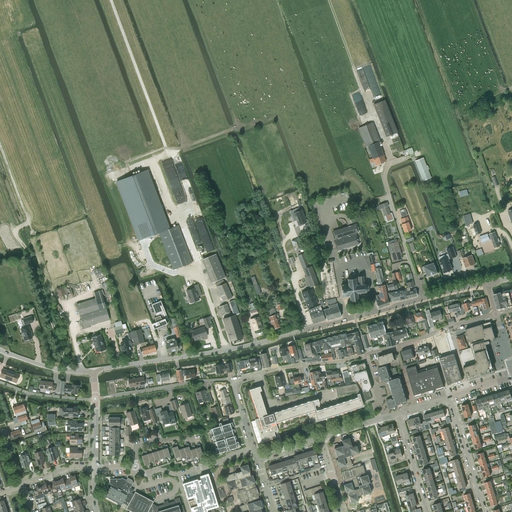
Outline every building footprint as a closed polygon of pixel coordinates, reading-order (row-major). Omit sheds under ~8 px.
[(352,96),(357,107),(362,105),(358,94),(352,96)] [(386,137),(397,133),(384,100),(373,104),(386,137)] [(373,159),(369,160),(370,163),(374,162),(375,165),(386,161),(378,142),(380,141),(373,123),(358,129),(366,147),(368,146),(373,159)] [(423,158),(421,159),(415,161),(423,181),(431,177),(423,158)] [(181,202),(170,161),(162,163),(164,171),(157,173),(166,206),(181,202)] [(159,233),(169,229),(146,170),(116,181),(139,240),(159,232),(159,233)] [(388,206),(382,209),(384,216),(387,223),(394,220),(392,214),(391,212),(390,213),(388,206)] [(296,220),(293,221),(295,227),(296,226),(295,225),(298,224),(298,225),(302,224),(303,224),(303,223),(306,222),(302,210),(300,210),(300,211),(293,213),(296,220)] [(466,225),(473,223),(470,214),(463,216),(466,225)] [(409,222),(407,217),(401,219),(402,224),(401,224),(404,233),(411,231),(408,222),(409,222)] [(356,224),(331,232),(334,240),(358,232),(356,224)] [(169,229),(159,233),(173,270),(192,262),(178,225),(169,229)] [(488,235),(487,234),(479,237),(481,242),(489,239),(489,238),(491,238),(494,248),(500,246),(498,242),(500,242),(498,238),(497,239),(495,232),(489,234),(488,235)] [(356,235),(334,242),(337,251),(359,244),(356,235)] [(298,238),(291,241),(296,251),(302,249),(298,238)] [(388,244),(389,249),(393,261),(401,259),(399,253),(400,253),(397,242),(388,244)] [(446,255),(447,258),(439,261),(444,273),(445,273),(445,274),(448,273),(447,271),(452,270),(450,265),(451,265),(450,262),(449,262),(448,259),(456,257),(453,247),(447,249),(448,254),(446,255)] [(309,267),(304,253),(298,256),(310,287),(318,284),(311,266),(309,267)] [(202,260),(211,283),(225,278),(216,254),(202,260)] [(472,256),(462,259),(466,268),(475,264),(472,256)] [(421,267),(423,273),(423,274),(426,273),(427,277),(438,273),(433,259),(430,260),(431,264),(423,266),(424,267),(421,267)] [(105,276),(102,267),(93,271),(96,279),(105,276)] [(377,280),(383,278),(382,273),(380,268),(376,269),(376,271),(375,271),(376,274),(375,274),(377,280)] [(393,281),(397,280),(398,282),(402,281),(399,272),(392,274),(393,281)] [(250,278),(256,295),(260,294),(253,276),(250,278)] [(364,284),(364,276),(358,277),(358,279),(356,280),(356,279),(357,278),(356,278),(355,278),(348,279),(347,279),(348,280),(348,284),(347,284),(348,285),(341,285),(342,297),(349,296),(349,297),(350,297),(350,301),(351,301),(358,300),(359,301),(359,300),(358,300),(358,296),(361,296),(360,293),(365,293),(366,293),(366,292),(368,290),(369,291),(370,290),(369,290),(368,286),(369,286),(369,285),(368,286),(365,284),(364,284)] [(223,280),(215,283),(223,301),(232,297),(226,283),(225,284),(223,280)] [(406,283),(407,288),(405,288),(405,290),(407,299),(417,296),(415,288),(409,290),(409,288),(414,287),(413,281),(406,283)] [(195,288),(186,291),(190,303),(199,300),(198,296),(197,294),(201,292),(198,284),(194,285),(195,288)] [(393,286),(393,284),(387,285),(388,290),(390,290),(391,293),(388,293),(390,302),(399,301),(398,291),(396,285),(393,286)] [(384,285),(378,286),(379,294),(374,296),(376,301),(375,301),(376,303),(377,304),(378,308),(389,305),(387,298),(384,285)] [(66,294),(63,286),(56,288),(59,296),(66,294)] [(307,308),(318,304),(315,296),(312,289),(302,293),(304,300),(307,308)] [(94,292),(95,299),(76,304),(81,320),(79,320),(82,329),(90,327),(90,326),(109,320),(102,297),(101,290),(94,292)] [(398,291),(399,301),(407,299),(405,290),(398,291)] [(506,306),(507,307),(511,305),(511,304),(509,292),(501,294),(501,293),(493,294),(497,310),(505,308),(504,306),(506,306)] [(480,305),(488,303),(487,298),(486,298),(471,302),(472,303),(469,304),(469,303),(464,304),(465,308),(470,307),(472,306),(480,304),(480,305)] [(235,300),(229,302),(234,315),(223,319),(230,341),(243,337),(235,315),(239,314),(235,300)] [(169,323),(161,301),(151,305),(156,317),(154,318),(156,322),(157,321),(157,323),(157,325),(157,326),(160,325),(160,326),(169,323)] [(324,310),(327,320),(327,321),(341,316),(337,303),(328,306),(329,308),(324,310)] [(459,305),(459,303),(448,306),(449,313),(460,310),(461,315),(464,314),(462,305),(459,305)] [(222,316),(230,313),(227,304),(219,307),(222,316)] [(317,306),(309,310),(309,312),(313,324),(325,320),(321,307),(318,308),(317,306)] [(274,308),(268,310),(271,317),(269,317),(272,325),(271,325),(273,330),(281,327),(274,308)] [(425,311),(430,328),(434,327),(432,320),(441,317),(439,310),(429,313),(428,310),(425,311)] [(421,323),(422,323),(425,322),(426,322),(425,319),(424,319),(422,312),(413,314),(415,322),(420,320),(421,323)] [(414,323),(412,313),(403,316),(406,325),(407,327),(414,325),(414,323)] [(28,327),(27,324),(33,322),(31,317),(23,319),(23,320),(21,321),(23,328),(20,329),(21,330),(20,331),(21,333),(22,333),(24,340),(25,340),(26,341),(28,340),(28,339),(32,338),(29,326),(28,327)] [(259,317),(250,320),(251,324),(253,323),(255,330),(262,328),(259,317)] [(383,334),(385,334),(382,322),(376,324),(379,335),(383,334)] [(458,351),(464,369),(466,377),(470,377),(470,379),(494,372),(486,344),(490,343),(489,341),(495,339),(490,322),(465,329),(470,348),(458,351)] [(379,335),(376,324),(367,326),(370,338),(379,335)] [(124,332),(122,325),(113,328),(115,335),(116,335),(117,338),(121,337),(120,334),(124,332)] [(204,327),(192,331),(194,339),(201,337),(201,338),(207,336),(204,327)] [(392,332),(394,340),(407,336),(405,328),(396,330),(394,331),(392,332)] [(131,332),(133,339),(134,345),(144,342),(141,329),(131,332)] [(360,341),(357,331),(346,335),(348,344),(347,344),(348,348),(351,347),(350,343),(354,342),(355,346),(357,346),(356,342),(360,341)] [(394,340),(392,332),(385,334),(383,334),(387,347),(395,345),(394,340)] [(346,335),(345,333),(339,335),(341,344),(340,344),(341,347),(346,346),(346,344),(347,344),(348,344),(346,335)] [(101,335),(92,338),(96,352),(100,351),(100,352),(105,350),(101,335)] [(341,344),(339,335),(328,338),(329,344),(330,349),(331,352),(334,352),(332,347),(339,345),(340,344),(341,344)] [(460,349),(467,347),(466,344),(465,344),(463,336),(456,338),(460,349)] [(172,339),(175,350),(182,348),(180,343),(177,344),(176,341),(175,342),(174,338),(172,339)] [(324,350),(325,354),(328,354),(327,350),(330,349),(329,344),(328,338),(322,340),(323,344),(324,350)] [(121,344),(120,344),(121,347),(122,351),(124,351),(125,354),(129,353),(131,352),(131,351),(130,348),(132,347),(130,340),(128,341),(127,339),(120,342),(121,344)] [(175,350),(172,339),(166,341),(167,344),(166,344),(168,352),(175,350)] [(148,345),(150,353),(156,351),(154,344),(153,340),(149,341),(150,345),(148,345)] [(312,342),(312,343),(315,352),(324,350),(323,344),(322,340),(312,342)] [(357,346),(355,346),(357,355),(363,353),(360,341),(356,342),(357,346)] [(150,353),(148,345),(146,346),(146,344),(147,344),(147,342),(141,344),(142,347),(144,355),(150,353)] [(312,343),(304,345),(308,358),(305,358),(306,363),(317,362),(316,356),(315,352),(312,343)] [(296,352),(295,345),(288,347),(289,354),(293,353),(295,361),(299,360),(297,352),(296,352)] [(422,347),(425,354),(427,354),(428,357),(431,356),(430,353),(428,345),(422,347)] [(291,362),(290,359),(289,354),(288,354),(287,347),(279,349),(281,356),(287,355),(288,362),(291,362)] [(410,350),(410,348),(406,349),(409,359),(415,357),(412,349),(410,350)] [(271,367),(267,353),(260,354),(263,368),(271,367)] [(378,357),(379,360),(380,365),(392,361),(392,360),(394,359),(392,353),(378,357)] [(462,380),(457,364),(454,353),(440,358),(448,384),(457,381),(458,384),(461,383),(460,380),(462,380)] [(244,361),(244,360),(236,362),(238,370),(246,368),(245,364),(249,363),(250,367),(257,365),(257,368),(260,368),(261,367),(259,361),(257,361),(256,358),(248,360),(244,361)] [(227,372),(232,371),(230,363),(225,364),(226,365),(222,366),(222,364),(215,366),(217,374),(224,373),(223,371),(227,371),(227,372)] [(366,390),(368,390),(372,388),(369,381),(368,378),(367,372),(366,372),(365,367),(364,363),(357,365),(356,364),(349,366),(351,371),(352,371),(353,376),(352,376),(354,382),(360,380),(360,384),(362,391),(366,390)] [(384,380),(384,382),(389,381),(394,399),(392,399),(391,398),(386,400),(389,409),(397,406),(397,405),(402,403),(402,405),(406,404),(406,402),(407,402),(399,377),(391,380),(386,364),(380,366),(381,367),(378,368),(382,380),(384,380)] [(416,366),(406,369),(408,376),(411,384),(411,386),(414,395),(422,393),(436,389),(443,387),(443,386),(437,365),(425,369),(417,371),(416,366)] [(16,383),(19,375),(11,372),(11,373),(6,371),(7,371),(2,369),(0,375),(0,376),(12,381),(16,383)] [(186,378),(195,377),(194,370),(185,371),(185,370),(181,370),(176,371),(178,383),(183,382),(182,374),(186,374),(186,378)] [(331,384),(331,381),(333,381),(333,375),(334,375),(334,371),(331,371),(331,370),(326,371),(328,384),(331,384)] [(333,375),(333,381),(341,379),(341,376),(339,376),(338,370),(334,371),(334,375),(333,375)] [(320,374),(320,371),(315,372),(317,382),(322,380),(322,379),(324,379),(323,373),(320,374)] [(161,382),(170,380),(168,372),(160,374),(156,375),(157,382),(161,381),(161,382)] [(318,390),(317,382),(315,372),(309,373),(310,379),(308,380),(309,383),(311,383),(312,386),(314,385),(315,390),(318,390)] [(283,388),(285,387),(282,375),(275,377),(277,386),(282,385),(283,388)] [(141,384),(144,383),(143,377),(129,380),(130,387),(142,385),(141,384)] [(290,389),(292,394),(300,392),(298,383),(302,383),(301,377),(293,378),(293,379),(290,379),(291,385),(289,386),(290,389)] [(54,391),(55,385),(52,385),(52,382),(40,381),(39,388),(51,390),(51,391),(54,391)] [(260,386),(250,389),(250,390),(259,417),(259,418),(255,420),(256,424),(262,442),(274,438),(276,438),(275,435),(275,434),(273,429),(275,428),(277,428),(276,425),(275,423),(308,412),(308,413),(310,419),(309,420),(310,423),(311,424),(318,422),(317,421),(363,406),(362,404),(360,398),(363,397),(356,383),(351,384),(346,385),(345,385),(335,387),(336,388),(336,392),(337,395),(356,392),(357,397),(355,398),(351,400),(351,399),(349,400),(344,402),(344,401),(342,402),(342,403),(340,403),(338,404),(338,403),(336,404),(336,405),(332,406),(331,405),(329,406),(329,407),(325,408),(325,407),(323,408),(323,409),(316,411),(314,406),(317,405),(318,404),(319,404),(318,399),(314,400),(311,401),(309,402),(309,401),(307,402),(302,404),(302,403),(300,404),(300,405),(296,406),(296,405),(294,406),(290,408),(289,407),(287,408),(287,409),(283,410),(283,409),(281,410),(281,411),(277,412),(274,412),(275,413),(273,413),(273,412),(272,412),(266,414),(266,413),(265,411),(260,395),(259,392),(259,391),(261,390),(260,387),(260,386)] [(78,394),(79,385),(72,385),(72,386),(65,385),(64,391),(71,391),(71,393),(78,394)] [(224,407),(226,415),(234,413),(229,396),(228,394),(226,394),(225,389),(220,391),(224,404),(226,403),(227,406),(224,407)] [(208,402),(212,401),(209,392),(205,393),(204,390),(196,393),(199,403),(207,400),(208,402)] [(498,393),(503,411),(509,410),(504,392),(498,393)] [(503,411),(498,393),(492,395),(498,413),(503,411)] [(492,415),(493,415),(498,413),(492,395),(487,397),(492,412),(491,413),(492,415)] [(492,412),(487,397),(481,398),(486,414),(483,415),(484,419),(487,418),(486,417),(492,415),(491,413),(492,412)] [(486,414),(481,398),(476,400),(479,410),(477,410),(480,421),(484,419),(483,415),(486,414)] [(161,418),(162,418),(164,425),(170,423),(170,424),(171,424),(170,423),(175,422),(176,423),(173,411),(176,411),(175,409),(172,400),(169,401),(170,404),(167,405),(166,406),(167,410),(162,411),(161,407),(154,409),(156,416),(161,414),(161,415),(160,416),(161,418)] [(28,419),(25,413),(26,413),(23,403),(12,406),(15,414),(16,417),(17,417),(19,422),(28,419)] [(183,418),(192,415),(188,403),(180,406),(183,418)] [(210,409),(214,419),(221,417),(217,406),(210,409)] [(78,408),(62,407),(62,415),(62,416),(78,416),(78,408)] [(157,423),(155,417),(153,409),(149,410),(149,411),(148,411),(146,407),(139,409),(143,421),(152,418),(153,423),(157,423)] [(130,436),(130,425),(137,423),(133,410),(126,413),(127,417),(126,418),(127,422),(127,426),(126,426),(126,436),(130,436)] [(413,419),(415,426),(421,424),(421,423),(419,417),(413,419)] [(500,420),(495,422),(495,423),(489,425),(492,434),(503,431),(500,420)] [(67,426),(66,426),(66,431),(82,431),(82,424),(77,424),(77,421),(67,421),(67,426)] [(32,424),(34,430),(42,427),(40,422),(32,424)] [(231,427),(233,427),(232,423),(212,429),(218,448),(215,449),(217,453),(227,450),(226,447),(228,447),(229,450),(239,447),(238,442),(236,443),(231,427)] [(469,426),(470,432),(478,429),(479,429),(477,423),(469,426)] [(387,426),(389,435),(395,433),(393,424),(387,426)] [(378,430),(380,438),(383,437),(383,439),(390,437),(389,435),(387,426),(381,428),(381,429),(378,430)] [(470,432),(472,438),(478,436),(477,432),(479,432),(478,429),(470,432)] [(21,435),(19,430),(11,432),(13,438),(21,435)] [(76,444),(82,444),(82,438),(78,438),(78,434),(66,434),(66,439),(69,439),(69,444),(76,444)] [(351,447),(351,446),(349,438),(341,440),(343,446),(341,446),(338,447),(337,444),(333,445),(334,448),(336,456),(337,456),(338,459),(349,456),(359,453),(356,445),(351,447)] [(184,456),(183,456),(184,459),(186,458),(189,457),(190,456),(188,450),(189,450),(188,447),(189,447),(188,444),(185,444),(186,447),(183,448),(182,449),(184,456)] [(196,456),(195,457),(195,459),(198,459),(197,458),(201,457),(201,460),(204,459),(203,458),(200,447),(199,444),(197,445),(198,447),(194,448),(193,449),(196,456)] [(56,457),(57,456),(54,447),(47,449),(48,453),(47,453),(50,462),(56,459),(56,457)] [(82,457),(82,451),(78,451),(78,448),(69,448),(69,457),(76,457),(82,457)] [(394,450),(396,458),(402,457),(400,449),(394,450)] [(309,452),(312,460),(312,462),(314,461),(315,460),(314,459),(317,458),(314,450),(309,452)] [(396,458),(394,450),(388,452),(390,460),(396,458)] [(43,461),(44,460),(41,451),(34,453),(35,457),(34,457),(37,466),(44,463),(43,461)] [(28,463),(31,462),(28,453),(20,456),(22,463),(21,463),(23,467),(26,466),(26,467),(29,466),(28,463)] [(302,463),(299,455),(293,457),(294,458),(296,465),(297,465),(302,463)] [(352,466),(349,456),(338,459),(336,460),(338,467),(340,467),(342,471),(341,472),(344,480),(344,479),(346,484),(343,485),(346,492),(348,492),(349,495),(348,495),(351,503),(358,500),(357,496),(363,494),(363,495),(371,493),(369,485),(368,485),(367,483),(370,482),(367,475),(365,475),(364,473),(365,473),(362,465),(361,465),(360,463),(357,464),(352,466)] [(241,471),(225,476),(226,481),(227,480),(227,483),(226,483),(229,491),(236,488),(239,487),(239,490),(238,490),(238,491),(238,492),(238,493),(238,494),(238,495),(238,496),(239,496),(239,497),(243,495),(242,492),(243,491),(243,492),(254,488),(255,488),(254,483),(255,482),(252,475),(250,476),(249,472),(250,472),(248,464),(240,467),(241,471)] [(277,473),(274,464),(268,466),(271,475),(277,473)] [(218,506),(208,473),(199,476),(200,479),(197,480),(197,479),(182,484),(191,511),(207,511),(207,510),(218,506)] [(401,474),(403,482),(409,480),(407,473),(401,474)] [(403,482),(401,474),(395,476),(397,484),(403,482)] [(66,480),(69,489),(75,487),(76,488),(79,487),(80,486),(79,483),(78,482),(77,483),(75,476),(72,477),(71,476),(69,476),(70,479),(66,480)] [(58,481),(60,490),(63,489),(64,491),(69,489),(66,480),(63,481),(63,478),(60,479),(60,480),(58,481)] [(132,481),(127,478),(126,481),(121,478),(121,479),(109,479),(109,485),(111,486),(109,489),(107,488),(105,493),(106,494),(105,497),(121,506),(122,503),(129,507),(132,508),(139,511),(148,511),(153,504),(150,503),(149,502),(143,499),(143,498),(140,496),(140,497),(135,495),(131,493),(132,491),(131,490),(130,489),(133,484),(132,481)] [(50,485),(52,494),(58,493),(57,490),(60,490),(58,481),(55,482),(54,481),(52,482),(53,484),(50,485)] [(282,490),(291,487),(289,481),(280,484),(282,490)] [(41,486),(43,495),(46,494),(47,496),(52,494),(50,485),(46,486),(46,484),(43,484),(43,485),(41,486)] [(43,495),(41,486),(38,487),(37,486),(35,487),(36,489),(33,490),(35,499),(41,498),(40,496),(43,495)] [(292,486),(291,487),(282,490),(284,495),(292,492),(292,489),(293,489),(292,486)] [(243,495),(239,497),(239,498),(239,499),(240,499),(240,500),(240,501),(241,501),(241,502),(241,503),(243,502),(244,505),(243,505),(240,506),(241,511),(262,511),(260,508),(262,508),(262,507),(260,500),(259,500),(258,495),(258,494),(256,488),(256,487),(255,488),(254,488),(243,492),(243,491),(242,492),(243,495)] [(315,500),(324,497),(322,492),(319,493),(317,494),(314,494),(312,488),(309,489),(311,495),(313,494),(315,500)] [(406,491),(401,492),(399,493),(400,497),(405,495),(407,502),(415,499),(413,493),(407,495),(406,491)] [(181,505),(179,498),(174,499),(174,501),(168,503),(167,501),(163,503),(164,505),(157,507),(153,504),(148,511),(184,511),(182,505),(181,505)] [(415,499),(407,502),(410,511),(412,511),(415,510),(416,509),(415,506),(417,505),(415,499)] [(85,503),(73,507),(74,511),(83,509),(82,506),(86,505),(85,503)]
